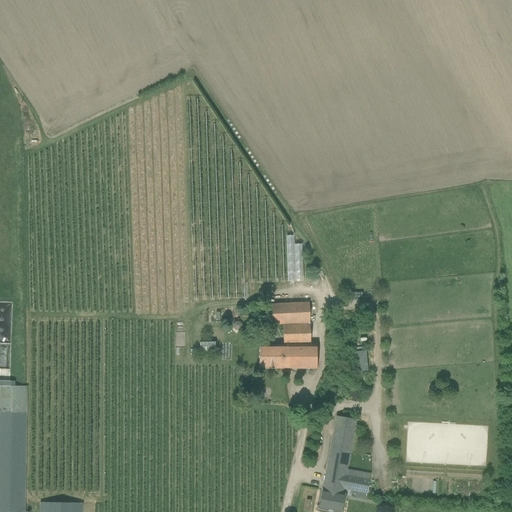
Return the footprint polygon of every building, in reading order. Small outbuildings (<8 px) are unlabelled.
[(288,370),(316,370),(316,344),(311,344),(310,304),(267,305),(267,325),(283,325),(283,345),(259,345),(259,370),(288,370)] [(367,350),(352,351),(353,371),(368,370),(367,350)] [(0,511),(82,511),(83,502),(39,502),(39,511),(25,511),(27,386),(15,386),(15,379),(9,379),(9,369),(0,368),(0,511)] [(447,394),(446,386),(435,387),(436,394),(447,394)] [(336,416),(324,479),(322,490),(318,510),(330,511),(341,511),(345,494),(343,493),(343,490),(367,495),(370,475),(346,471),(356,420),(336,416)]
